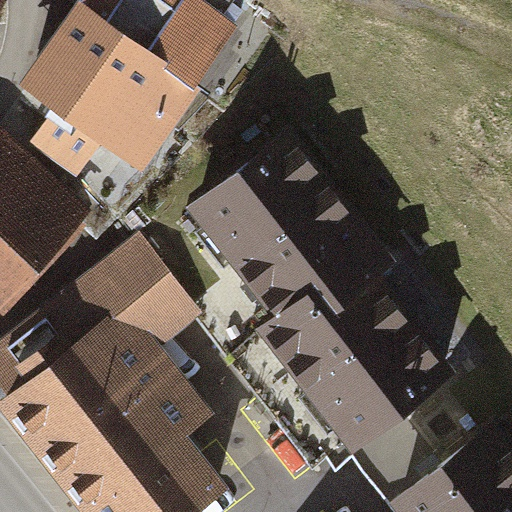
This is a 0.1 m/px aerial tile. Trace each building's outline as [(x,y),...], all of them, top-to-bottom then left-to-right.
[(199,86),(194,83),(164,61),(165,58),(83,0),(72,0),(16,78),(53,104),(28,140),(76,174),(101,139),(141,168),(199,86)] [(164,61),(194,83),(237,23),(204,0),(83,0),(165,58),(164,61)] [(91,207),(0,121),(0,311),(2,314),(87,224),(81,218),(91,207)] [(289,121),(184,202),(269,311),(253,323),(350,448),(455,367),(378,269),(394,256),(289,121)] [(0,394),(0,409),(80,511),(189,511),(227,483),(185,429),(212,408),(160,342),(201,310),(138,229),(0,335),(0,382),(6,390),(0,394)] [(511,511),(511,439),(492,414),(388,495),(401,511),(511,511)]
